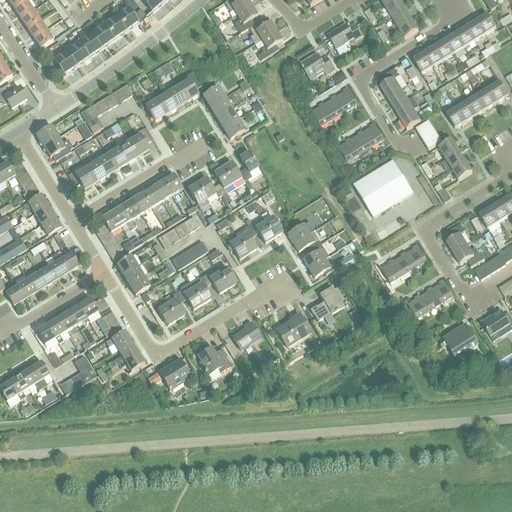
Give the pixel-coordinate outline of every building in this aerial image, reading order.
[(26,2),(24,0),(7,0),(7,1),(13,11),(26,2)] [(58,7),(53,0),(48,0),(47,1),(54,10),(58,7)] [(163,3),(160,0),(140,0),(140,1),(151,14),(163,3)] [(237,17),(251,8),(246,0),(242,0),(239,2),(237,0),(231,0),(224,4),(230,13),(233,11),(237,17)] [(305,0),(311,8),(324,0),(305,0)] [(379,0),(385,9),(398,0),(379,0)] [(398,0),(385,9),(391,19),(405,11),(398,0)] [(499,0),(483,0),(490,12),(497,8),(494,3),(499,0)] [(33,12),(26,2),(13,11),(20,20),(33,12)] [(134,3),(126,8),(127,10),(137,24),(139,26),(141,25),(144,23),(146,21),(134,3)] [(237,17),(240,22),(234,26),(240,35),(249,30),(254,26),(251,21),(257,17),(251,8),(237,17)] [(62,20),(66,17),(61,10),(57,13),(62,20)] [(137,24),(127,10),(115,19),(125,33),(137,24)] [(368,19),(373,16),(369,11),(365,13),(368,19)] [(411,21),(405,11),(391,19),(398,30),(411,21)] [(39,22),(33,12),(20,20),(27,30),(39,22)] [(376,21),(373,16),(368,19),(371,24),(376,21)] [(477,22),(485,36),(496,30),(488,16),(477,22)] [(73,26),(66,17),(62,20),(69,29),(73,26)] [(217,17),(212,20),(218,29),(223,25),(217,17)] [(361,29),(366,27),(361,18),(356,21),(361,29)] [(115,19),(102,27),(112,41),(125,33),(115,19)] [(254,47),(261,42),(276,33),(270,24),(267,25),(264,20),(260,22),(254,26),(249,30),(253,36),(249,39),(254,47)] [(411,21),(398,30),(404,41),(418,32),(411,21)] [(39,22),(27,30),(33,40),(46,32),(39,22)] [(485,36),(477,22),(466,29),(475,43),(485,36)] [(355,42),(363,37),(355,25),(348,29),(346,25),(328,36),(336,50),(354,40),(355,42)] [(102,27),(90,36),(100,50),(112,41),(102,27)] [(475,43),(466,29),(456,35),(464,49),(475,43)] [(53,42),(46,32),(33,40),(40,50),(53,42)] [(381,40),(386,37),(382,32),(377,35),(381,40)] [(276,33),(261,42),(264,47),(260,50),(263,54),(258,57),(261,63),(279,51),(276,46),(282,43),(276,33)] [(456,35),(445,42),(454,56),(464,49),(456,35)] [(90,36),(78,45),(88,59),(100,50),(90,36)] [(389,42),(386,37),(381,40),(384,45),(389,42)] [(445,42),(434,48),(443,62),(454,56),(445,42)] [(492,48),(495,53),(501,49),(498,44),(492,48)] [(88,59),(78,45),(66,54),(76,68),(88,59)] [(434,48),(424,54),(433,68),(443,62),(434,48)] [(495,53),(492,48),(487,51),(490,56),(495,53)] [(53,63),(60,72),(63,77),(64,76),(76,68),(66,54),(53,63)] [(433,68),(424,54),(413,61),(422,75),(433,68)] [(326,77),(335,72),(327,58),(321,62),(317,55),(300,66),(309,80),(314,76),(316,79),(325,74),(326,77)] [(471,61),(474,65),(479,62),(476,57),(471,61)] [(474,65),(471,61),(466,64),(469,69),(474,65)] [(5,68),(0,70),(0,85),(11,78),(5,68)] [(411,81),(418,77),(412,68),(406,72),(411,81)] [(450,74),(453,78),(458,75),(455,70),(450,74)] [(387,100),(401,91),(394,81),(399,78),(394,71),(381,79),(385,86),(380,89),(387,100)] [(63,77),(60,72),(56,75),(61,82),(65,79),(64,76),(63,77)] [(466,75),(469,80),(474,77),(471,72),(466,75)] [(178,88),(187,103),(198,97),(195,92),(202,88),(193,74),(186,78),(188,81),(178,88)] [(343,74),(333,80),(337,87),(347,81),(343,74)] [(453,78),(450,74),(445,77),(448,82),(453,78)] [(469,80),(466,75),(460,78),(463,83),(469,80)] [(423,86),(418,77),(411,81),(417,90),(423,86)] [(500,83),(489,90),(497,104),(508,97),(500,83)] [(432,92),(437,89),(434,84),(429,87),(432,92)] [(0,90),(0,102),(3,107),(7,105),(11,111),(26,101),(19,90),(14,93),(9,85),(0,90)] [(450,85),(444,88),(447,93),(453,90),(450,85)] [(121,90),(127,100),(133,97),(126,86),(121,90)] [(177,88),(167,95),(176,110),(187,103),(177,88)] [(447,93),(444,88),(439,92),(442,96),(447,93)] [(210,109),(225,100),(218,89),(203,98),(210,109)] [(121,90),(116,93),(122,103),(127,100),(121,90)] [(344,94),(336,99),(345,114),(357,106),(347,90),(343,93),(344,94)] [(497,104),(489,90),(478,97),(487,111),(497,104)] [(407,102),(401,91),(387,100),(393,110),(407,102)] [(122,103),(116,93),(111,96),(117,106),(122,103)] [(167,95),(156,101),(165,117),(176,110),(167,95)] [(117,106),(111,96),(106,99),(112,109),(117,106)] [(427,104),(432,101),(429,96),(424,99),(427,104)] [(336,99),(335,97),(331,100),(332,102),(324,107),(333,121),(345,114),(336,99)] [(478,97),(468,103),(476,117),(487,111),(478,97)] [(112,109),(106,99),(101,102),(107,112),(112,109)] [(225,100),(210,109),(216,120),(231,111),(225,100)] [(165,117),(156,101),(145,108),(154,123),(165,117)] [(432,101),(427,104),(431,109),(435,106),(432,101)] [(101,102),(95,105),(102,116),(107,112),(101,102)] [(414,112),(407,102),(393,110),(400,121),(414,112)] [(476,117),(468,103),(457,109),(466,123),(476,117)] [(102,116),(95,105),(85,112),(91,122),(97,119),(102,116)] [(333,121),(324,107),(323,105),(318,108),(320,109),(312,114),(321,129),(333,121)] [(466,123),(457,109),(446,116),(455,130),(466,123)] [(238,121),(231,111),(216,120),(223,131),(238,121)] [(91,122),(85,112),(80,115),(89,130),(100,124),(97,119),(91,122)] [(414,112),(400,121),(407,132),(420,123),(414,112)] [(245,132),(238,121),(223,131),(230,142),(245,132)] [(429,122),(415,131),(418,135),(432,127),(429,122)] [(103,129),(100,124),(89,130),(92,135),(103,129)] [(370,130),(363,134),(362,135),(371,149),(384,142),(374,125),(369,128),(370,130)] [(432,127),(418,135),(422,141),(435,133),(432,127)] [(43,149),(58,140),(51,129),(36,138),(43,149)] [(128,144),(138,159),(149,152),(145,146),(150,142),(143,131),(137,134),(139,137),(128,144)] [(362,135),(363,134),(362,133),(357,135),(358,137),(351,142),(359,156),(371,149),(362,135)] [(435,133),(422,141),(426,147),(439,139),(435,133)] [(278,144),(284,140),(281,136),(275,139),(278,144)] [(439,139),(426,147),(428,152),(442,144),(439,139)] [(58,140),(43,149),(50,159),(52,158),(55,163),(58,161),(70,154),(69,152),(73,150),(67,142),(61,145),(58,140)] [(359,156),(351,142),(349,140),(345,143),(346,145),(338,150),(347,164),(359,156)] [(445,160),(459,152),(452,141),(438,149),(445,160)] [(128,144),(117,150),(127,165),(138,159),(128,144)] [(127,165),(117,150),(107,157),(116,172),(127,165)] [(465,163),(459,152),(445,160),(451,171),(465,163)] [(243,175),(247,182),(251,179),(249,175),(258,169),(248,154),(239,159),(247,172),(243,175)] [(116,172),(107,157),(96,163),(105,178),(116,172)] [(353,187),(373,218),(413,194),(394,162),(353,187)] [(13,175),(23,168),(19,163),(9,169),(13,175)] [(96,163),(86,170),(95,185),(105,178),(96,163)] [(471,173),(465,163),(451,171),(458,182),(471,173)] [(6,164),(0,168),(0,178),(3,184),(14,177),(13,175),(9,169),(6,164)] [(239,177),(231,164),(222,170),(235,191),(244,186),(248,192),(252,190),(247,182),(243,175),(239,177)] [(73,174),(67,177),(75,189),(80,185),(84,191),(95,185),(86,170),(83,165),(72,172),(73,174)] [(26,174),(23,168),(13,175),(14,177),(16,180),(26,174)] [(221,188),(217,191),(221,197),(226,205),(230,202),(226,197),(235,191),(222,170),(213,175),(221,188)] [(26,174),(16,180),(19,185),(29,179),(26,174)] [(173,176),(162,182),(172,197),(182,191),(173,176)] [(29,179),(19,185),(22,190),(32,184),(29,179)] [(422,179),(418,181),(435,209),(439,206),(422,179)] [(205,180),(197,185),(209,205),(221,197),(217,191),(213,193),(205,180)] [(162,182),(152,188),(161,204),(172,197),(162,182)] [(35,189),(32,184),(22,190),(25,195),(35,189)] [(209,205),(197,185),(188,191),(200,211),(209,205)] [(438,195),(443,192),(439,186),(435,189),(438,195)] [(161,204),(152,188),(142,195),(151,210),(161,204)] [(25,195),(22,196),(25,202),(38,194),(35,189),(25,195)] [(349,189),(341,195),(344,199),(352,194),(349,189)] [(445,191),(443,192),(438,195),(445,205),(451,201),(445,191)] [(261,198),(265,205),(274,200),(270,193),(261,198)] [(142,195),(132,201),(141,216),(151,210),(142,195)] [(34,216),(47,208),(40,197),(27,205),(34,216)] [(511,215),(511,198),(511,197),(501,204),(509,218),(511,215)] [(20,198),(14,202),(17,206),(23,203),(20,198)] [(132,201),(121,207),(131,222),(141,216),(132,201)] [(509,218),(501,204),(490,210),(498,224),(509,218)] [(10,205),(4,208),(7,213),(13,209),(10,205)] [(126,226),(130,233),(135,230),(131,222),(121,207),(111,213),(121,229),(126,226)] [(47,208),(34,216),(41,227),(54,219),(47,208)] [(323,209),(316,213),(319,218),(326,214),(323,209)] [(498,224),(490,210),(479,217),(487,231),(498,224)] [(121,229),(111,213),(101,220),(105,226),(106,229),(108,231),(109,233),(110,235),(121,229)] [(311,223),(318,219),(315,214),(309,218),(311,223)] [(180,216),(173,221),(175,225),(182,220),(180,216)] [(6,218),(2,221),(8,231),(9,232),(13,230),(6,218)] [(188,221),(194,232),(199,228),(193,218),(188,221)] [(54,219),(41,227),(48,238),(60,230),(54,219)] [(263,224),(273,240),(282,235),(272,219),(263,224)] [(474,228),(479,225),(476,219),(471,222),(474,228)] [(8,231),(2,221),(0,221),(0,229),(3,234),(8,231)] [(175,225),(173,221),(165,225),(168,229),(175,225)] [(194,232),(188,221),(183,225),(189,235),(194,232)] [(219,232),(229,226),(226,221),(216,227),(219,232)] [(303,227),(287,236),(293,245),(312,233),(315,232),(309,223),(303,227)] [(273,240),(263,224),(255,230),(252,226),(248,228),(252,235),(256,232),(264,246),(273,240)] [(189,235),(183,225),(178,228),(184,238),(189,235)] [(453,255),(467,247),(460,235),(465,232),(461,225),(449,233),(453,240),(446,244),(453,255)] [(483,230),(479,225),(474,228),(478,233),(483,230)] [(106,229),(105,226),(95,233),(98,238),(108,231),(106,229)] [(178,228),(173,231),(179,241),(184,238),(178,228)] [(246,235),(238,240),(248,256),(256,251),(248,237),(252,235),(248,228),(244,231),(246,235)] [(152,233),(154,237),(162,233),(159,229),(152,233)] [(9,232),(16,243),(20,240),(13,230),(9,232)] [(109,233),(108,231),(98,238),(101,243),(111,237),(109,233)] [(173,231),(168,234),(174,244),(179,241),(173,231)] [(154,237),(152,233),(145,238),(147,242),(154,237)] [(320,246),(312,233),(293,245),(298,254),(311,246),(314,250),(320,246)] [(174,244),(168,234),(163,237),(169,247),(174,244)] [(57,244),(62,242),(58,236),(54,238),(57,244)] [(111,237),(101,243),(104,248),(114,242),(111,237)] [(169,247),(163,237),(158,240),(164,250),(169,247)] [(16,243),(22,253),(26,251),(24,247),(20,240),(16,243)] [(248,256),(238,240),(226,247),(230,254),(233,252),(239,261),(248,256)] [(487,249),(492,246),(489,241),(484,244),(487,249)] [(62,242),(57,244),(61,251),(66,248),(62,242)] [(114,242),(104,248),(107,253),(117,247),(114,242)] [(139,242),(132,246),(134,250),(141,245),(139,242)] [(500,250),(505,247),(502,242),(497,246),(500,250)] [(16,243),(11,246),(17,257),(22,253),(16,243)] [(201,243),(196,246),(203,257),(208,253),(201,243)] [(36,249),(39,253),(45,250),(42,245),(36,249)] [(17,257),(11,246),(6,250),(12,260),(17,257)] [(134,250),(132,246),(125,251),(127,254),(134,250)] [(157,256),(161,253),(157,246),(152,249),(157,256)] [(203,257),(196,246),(191,249),(198,260),(203,257)] [(316,254),(303,262),(308,271),(324,261),(328,258),(320,246),(314,250),(316,254)] [(414,251),(406,255),(414,270),(427,262),(417,246),(412,249),(414,251)] [(492,246),(487,249),(490,254),(495,251),(492,246)] [(120,251),(117,247),(107,253),(110,258),(120,251)] [(483,262),(475,249),(471,253),(467,247),(453,255),(460,266),(467,262),(471,269),(483,262)] [(39,253),(36,249),(30,253),(33,257),(39,253)] [(191,249),(186,253),(192,263),(198,260),(191,249)] [(6,250),(0,253),(7,263),(12,260),(6,250)] [(120,251),(110,258),(113,263),(123,257),(120,251)] [(211,263),(221,257),(217,251),(207,257),(211,263)] [(504,252),(499,255),(506,267),(505,265),(510,262),(504,252)] [(161,253),(157,256),(161,263),(165,260),(161,253)] [(192,263),(186,253),(181,256),(187,266),(192,263)] [(401,258),(394,263),(403,277),(414,270),(406,255),(405,253),(400,256),(401,258)] [(55,265),(49,268),(57,282),(67,275),(59,262),(55,255),(51,258),(55,265)] [(70,255),(59,262),(67,275),(78,268),(70,255)] [(506,267),(499,255),(498,256),(499,257),(494,260),(501,270),(506,267)] [(181,256),(176,259),(182,269),(187,266),(181,256)] [(341,261),(334,265),(337,269),(353,259),(351,256),(341,262),(341,261)] [(21,258),(15,262),(18,267),(24,263),(21,258)] [(122,277),(137,268),(131,258),(116,267),(122,277)] [(182,269),(176,259),(171,262),(177,272),(182,269)] [(501,270),(494,260),(489,263),(496,273),(501,270)] [(324,261),(308,271),(314,279),(323,274),(325,277),(331,273),(324,261)] [(403,277),(394,263),(393,261),(388,264),(389,266),(381,271),(390,285),(403,277)] [(18,267),(15,262),(9,266),(12,270),(18,267)] [(174,274),(167,263),(163,266),(170,276),(174,274)] [(496,273),(489,263),(484,266),(491,276),(496,273)] [(491,276),(484,266),(479,269),(485,279),(491,276)] [(57,282),(49,268),(38,275),(46,288),(57,282)] [(128,287),(143,278),(137,268),(122,277),(128,287)] [(485,279),(479,269),(474,272),(481,282),(485,279)] [(226,270),(218,275),(228,290),(236,285),(226,270)] [(46,288),(38,275),(27,281),(35,295),(46,288)] [(148,275),(143,278),(128,287),(135,298),(150,288),(146,282),(151,279),(148,275)] [(228,290),(218,275),(209,280),(206,276),(202,278),(207,285),(210,283),(218,296),(228,290)] [(197,279),(189,285),(202,306),(210,301),(202,288),(207,285),(202,278),(198,281),(197,279)] [(35,295),(27,281),(16,288),(24,301),(35,295)] [(440,286),(432,291),(441,305),(453,297),(443,281),(439,284),(440,286)] [(511,289),(508,283),(503,286),(509,297),(511,294),(511,289)] [(181,292),(176,295),(181,301),(185,299),(193,312),(202,306),(189,285),(179,290),(181,292)] [(509,297),(503,286),(498,289),(504,300),(509,297)] [(24,301),(16,288),(5,295),(13,308),(24,301)] [(331,317),(344,309),(331,289),(318,297),(323,304),(310,312),(317,323),(330,315),(331,317)] [(441,305),(432,291),(431,289),(426,291),(428,293),(420,298),(429,312),(441,305)] [(146,304),(150,302),(146,295),(142,297),(146,304)] [(181,301),(176,295),(172,297),(175,301),(166,307),(176,322),(185,317),(177,304),(181,301)] [(429,312),(420,298),(419,296),(414,299),(415,301),(408,306),(416,320),(429,312)] [(96,310),(106,304),(102,299),(92,305),(96,310)] [(96,310),(92,305),(89,300),(79,307),(87,320),(98,313),(96,310)] [(109,309),(106,304),(96,310),(98,313),(99,315),(109,309)] [(87,320),(79,307),(68,313),(76,327),(87,320)] [(176,322),(166,307),(157,312),(167,327),(176,322)] [(109,309),(99,315),(102,320),(112,314),(109,309)] [(500,312),(481,324),(490,339),(499,333),(503,338),(511,332),(511,331),(509,327),(511,325),(511,320),(508,315),(504,318),(500,312)] [(68,313),(57,320),(65,333),(76,327),(68,313)] [(112,314),(102,320),(105,325),(115,319),(112,314)] [(286,349),(310,335),(298,316),(289,322),(290,324),(276,332),(286,349)] [(115,319),(105,325),(105,326),(108,330),(118,324),(115,319)] [(57,320),(47,326),(55,339),(59,346),(62,344),(58,337),(65,333),(57,320)] [(359,321),(354,324),(358,331),(363,327),(359,321)] [(121,329),(118,324),(108,330),(108,331),(111,335),(121,329)] [(240,352),(260,340),(250,325),(244,329),(245,331),(232,339),(240,352)] [(55,339),(47,326),(36,333),(44,346),(55,339)] [(456,360),(477,347),(465,327),(443,340),(456,360)] [(117,352),(131,344),(124,333),(111,341),(106,344),(109,349),(114,346),(117,352)] [(131,344),(117,352),(121,358),(108,366),(110,371),(118,366),(137,355),(131,344)] [(321,344),(316,347),(320,354),(325,351),(321,344)] [(220,375),(230,368),(222,355),(217,359),(211,349),(197,358),(201,364),(199,365),(207,378),(218,371),(220,375)] [(272,353),(267,357),(271,363),(276,360),(272,353)] [(49,358),(55,369),(61,365),(54,355),(49,358)] [(130,374),(144,365),(137,355),(118,366),(120,370),(126,367),(130,374)] [(87,363),(84,358),(73,364),(77,370),(87,363)] [(170,392),(190,379),(179,362),(159,374),(170,392)] [(38,383),(41,389),(46,386),(42,380),(49,377),(41,363),(30,370),(38,383)] [(85,372),(91,382),(96,378),(87,363),(77,370),(80,374),(85,372)] [(30,370),(19,376),(27,389),(34,386),(37,392),(41,389),(38,383),(30,370)] [(85,372),(80,374),(75,378),(81,388),(91,382),(85,372)] [(27,389),(19,376),(8,383),(17,396),(20,402),(25,399),(22,393),(27,389)] [(156,376),(147,382),(151,388),(160,383),(156,376)] [(81,388),(75,378),(69,381),(76,391),(81,388)] [(69,381),(64,384),(71,394),(76,391),(69,381)] [(17,396),(8,383),(0,387),(0,393),(6,403),(9,409),(20,402),(17,396)] [(71,394),(64,384),(59,387),(66,397),(71,394)] [(107,385),(102,389),(104,390),(105,392),(107,395),(112,392),(107,385)] [(56,401),(52,393),(46,397),(51,404),(56,401)] [(51,404),(46,397),(41,400),(45,407),(51,404)] [(30,406),(25,409),(28,414),(30,416),(35,413),(32,409),(30,406)]
